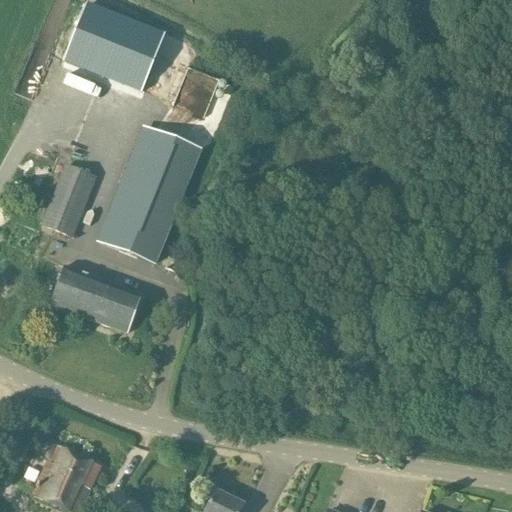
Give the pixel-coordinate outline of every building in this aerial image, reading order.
[(87,7),(64,65),(139,95),(162,38),(87,7)] [(61,165),(38,226),(69,238),(93,177),(61,165)] [(137,259),(146,236),(121,226),(127,211),(114,206),(99,244),(137,259)] [(49,307),(124,335),(138,298),(63,269),(49,307)] [(32,498),(63,511),(80,511),(99,468),(54,448),(32,498)] [(239,511),(241,508),(214,495),(205,511),(239,511)]
